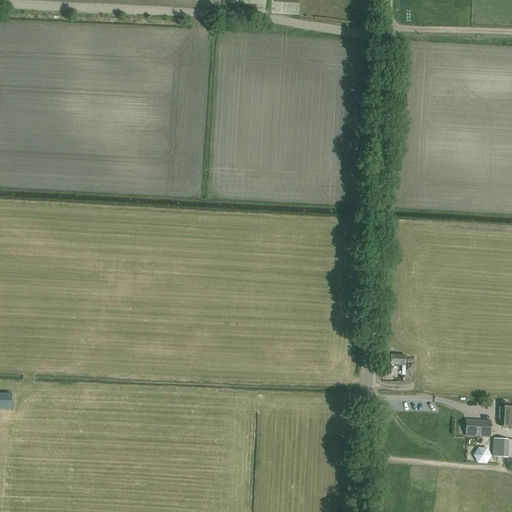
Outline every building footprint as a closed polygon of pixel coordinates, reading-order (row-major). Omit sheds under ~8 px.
[(0,396),(0,409),(13,410),(14,397),(0,396)] [(511,406),(501,406),(500,426),(511,427),(511,422),(511,406)] [(465,437),(490,438),(491,421),(466,420),(465,437)] [(499,439),(498,458),(508,458),(509,439),(499,439)] [(476,464),(491,463),(491,448),(476,449),(476,464)]
